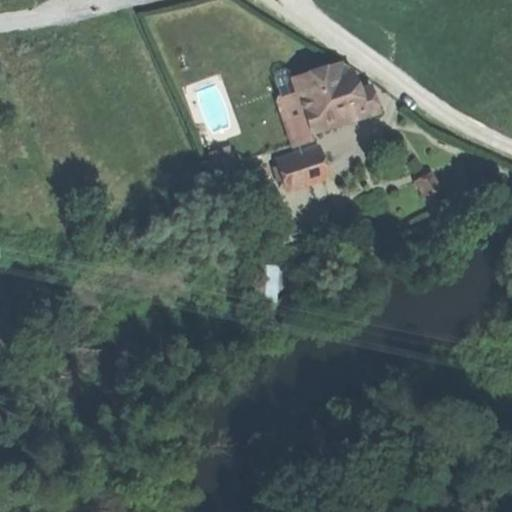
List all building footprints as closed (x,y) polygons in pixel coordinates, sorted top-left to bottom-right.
[(315,139),(318,148),(378,129),(365,88),(356,91),(347,61),(319,71),(295,78),(299,90),(315,139)] [(294,146),(315,139),(299,90),(278,97),(294,146)] [(239,167),(231,147),(209,156),(216,176),(239,167)] [(327,178),(318,148),(278,161),(280,167),(272,170),(278,187),(286,184),(288,190),(327,178)] [(427,199),(442,191),(432,173),(417,181),(427,199)] [(250,301),(266,303),(269,271),(253,270),(250,301)]
